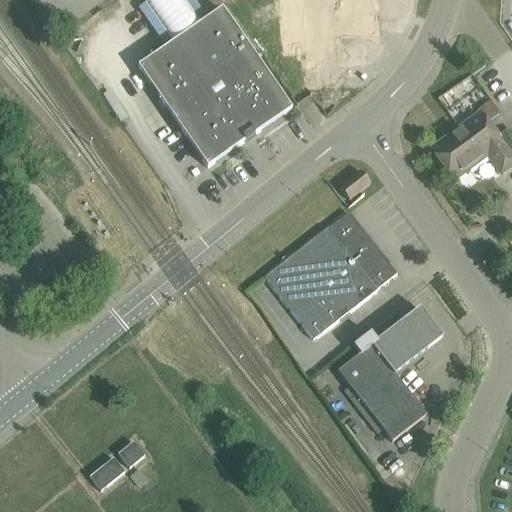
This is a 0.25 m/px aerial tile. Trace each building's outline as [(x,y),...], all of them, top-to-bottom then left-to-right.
[(165,0),(114,35),(208,169),(292,111),(216,0),(165,0)] [(380,0),(279,0),(282,41),(382,35),(380,0)] [(307,39),(309,71),(344,70),(343,38),(307,39)] [(431,151),(433,154),(454,182),(488,157),(501,174),(511,165),(511,158),(480,115),(431,151)] [(340,190),(349,202),(370,186),(361,173),(340,190)] [(265,280),(314,342),(377,293),(376,293),(397,276),(350,215),(265,280)] [(420,311),(372,347),(397,380),(400,378),(400,374),(399,372),(442,339),(420,311)] [(397,380),(372,347),(338,374),(392,444),(426,417),(397,380)] [(118,457),(130,471),(145,458),(134,444),(118,457)] [(90,479),(101,494),(125,474),(114,460),(90,479)]
